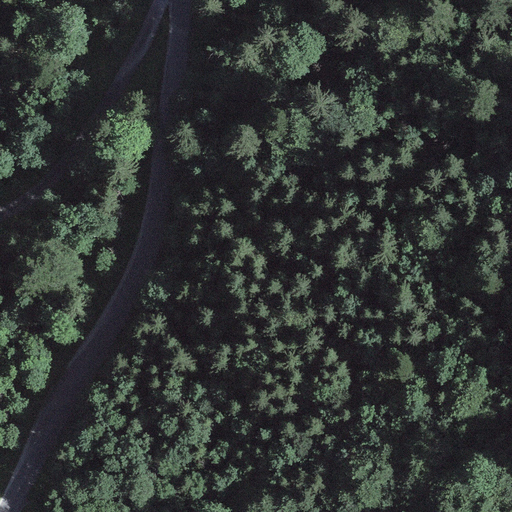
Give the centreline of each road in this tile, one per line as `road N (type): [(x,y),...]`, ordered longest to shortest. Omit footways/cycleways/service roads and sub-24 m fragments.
road 1 (unclassified): [(181,0),(157,210),(143,262),(6,511)]
road 2 (track): [(166,0),(46,188),(0,218)]
